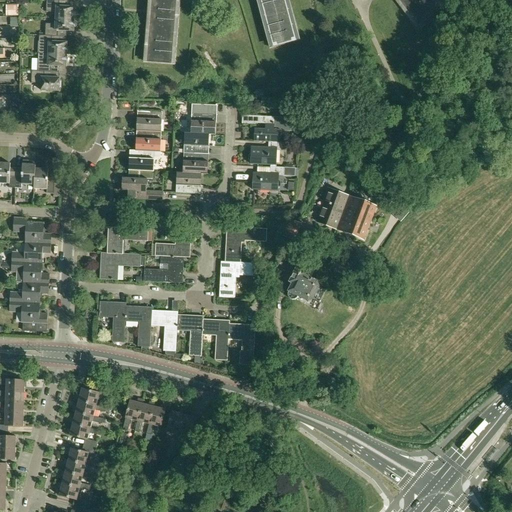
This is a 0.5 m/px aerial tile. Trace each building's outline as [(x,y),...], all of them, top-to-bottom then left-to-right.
[(56,13),(56,19),(74,19),(74,17),(75,16),(75,12),(74,12),(74,7),(59,7),(59,1),(52,1),(52,0),(47,0),(46,12),(56,13)] [(148,0),(143,62),(175,64),(179,16),(180,0),(256,0),(269,48),(300,40),(289,0),(148,0)] [(398,0),(418,25),(441,8),(435,0),(398,0)] [(19,17),(10,18),(10,27),(19,27),(19,17)] [(57,37),(58,31),(73,31),(74,27),(75,26),(75,23),(74,22),(74,19),(56,19),(55,24),(45,24),(45,36),(52,36),(57,37)] [(38,54),(48,54),(66,55),(67,52),(68,52),(68,48),(67,47),(67,43),(51,42),(52,36),(45,36),(39,36),(38,54)] [(38,59),(37,71),(44,72),(50,72),(50,66),(66,67),(66,62),(67,62),(67,58),(66,57),(66,55),(48,54),(48,60),(38,59)] [(44,77),(44,72),(37,71),(31,71),(31,83),(41,84),(41,91),(59,91),(59,88),(60,87),(60,82),(59,82),(59,78),(44,77)] [(191,133),(190,134),(210,135),(216,135),(217,114),(217,106),(192,104),(192,113),(191,133)] [(137,118),(136,131),(151,132),(162,133),(163,112),(152,111),(151,119),(137,118)] [(254,142),(269,142),(281,143),(281,131),(292,132),(292,118),(242,116),(242,124),(256,125),(256,124),(265,124),(265,130),(255,129),(254,142)] [(135,151),(144,152),(154,152),(161,153),(162,133),(151,132),(150,140),(136,139),(135,151)] [(185,133),(184,154),(195,154),(195,147),(209,148),(210,135),(190,134),(191,133),(185,133)] [(250,161),(250,164),(271,165),(277,166),(277,150),(283,150),(283,143),(281,143),(269,142),(268,148),(255,148),(251,148),(251,149),(251,153),(250,161)] [(129,158),(129,171),(147,172),(153,172),(154,159),(154,152),(144,152),(144,159),(129,158)] [(183,173),(183,174),(202,175),(208,175),(209,163),(194,162),(195,154),(184,154),(183,173)] [(22,185),(34,186),(35,169),(35,166),(35,162),(23,161),(23,165),(22,165),(22,169),(16,169),(15,189),(22,190),(22,185)] [(0,163),(0,184),(9,185),(9,189),(15,189),(16,169),(10,168),(10,164),(0,163)] [(285,168),(271,167),(270,174),(253,173),(253,190),(279,191),(279,176),(284,176),(291,176),(291,168),(285,168)] [(35,169),(34,186),(34,189),(47,190),(47,194),(54,194),(54,174),(48,174),(48,170),(35,169)] [(122,178),(122,191),(128,191),(128,199),(162,201),(162,192),(147,191),(147,180),(153,181),(153,172),(147,172),(129,171),(128,178),(122,178)] [(177,173),(176,194),(187,194),(187,185),(202,186),(202,175),(183,174),(183,173),(177,173)] [(316,222),(336,229),(349,196),(329,188),(316,222)] [(349,196),(336,229),(364,240),(376,206),(349,196)] [(401,203),(397,208),(407,216),(411,212),(401,203)] [(27,233),(26,243),(52,244),(52,234),(44,234),(45,224),(28,223),(28,219),(15,218),(14,233),(27,233)] [(283,236),(294,240),(300,223),(294,221),(287,225),(283,236)] [(108,227),(107,254),(122,254),(123,239),(147,241),(148,229),(108,227)] [(227,228),(226,262),(226,263),(241,264),(241,263),(242,240),(266,241),(267,230),(227,228)] [(155,256),(161,257),(184,257),(190,258),(191,231),(176,231),(175,245),(155,244),(155,256)] [(52,244),(26,243),(26,253),(13,253),(13,262),(43,264),(43,254),(51,254),(52,244)] [(118,280),(118,267),(118,265),(140,266),(141,255),(122,254),(107,254),(101,253),(100,280),(118,280)] [(183,284),(184,257),(161,257),(160,264),(168,264),(168,271),(144,270),(144,282),(183,284)] [(290,289),(288,291),(288,292),(287,296),(289,299),(292,300),(295,300),(297,298),(298,296),(307,301),(312,299),(313,298),(320,302),(326,290),(319,286),(317,281),(307,276),(313,264),(302,258),(287,287),(290,289)] [(16,283),(17,283),(24,283),(50,284),(50,274),(42,273),(43,264),(13,262),(12,273),(16,273),(16,283)] [(226,263),(226,262),(221,262),(219,298),(235,299),(236,275),(260,276),(260,282),(267,282),(267,270),(262,269),(262,264),(241,263),(241,264),(226,263)] [(11,293),(10,302),(40,304),(41,294),(49,294),(50,284),(24,283),(17,283),(16,290),(18,290),(18,293),(11,293)] [(23,331),(35,332),(36,324),(47,325),(48,314),(40,314),(40,304),(10,302),(10,313),(22,313),(22,323),(24,323),(23,331)] [(125,321),(126,306),(126,303),(100,302),(99,317),(114,318),(113,343),(124,343),(125,321)] [(152,307),(126,306),(125,321),(140,322),(139,347),(150,347),(151,326),(152,311),(152,307)] [(178,312),(152,311),(151,326),(165,327),(164,351),(176,352),(177,331),(178,315),(178,312)] [(190,356),(195,356),(202,356),(203,335),(204,320),(204,317),(178,315),(177,331),(191,332),(190,356)] [(230,321),(204,320),(203,335),(218,336),(216,360),(227,361),(229,339),(230,324),(230,321)] [(230,324),(229,339),(242,340),(241,352),(240,351),(239,365),(254,366),(254,361),(256,325),(230,324)] [(0,384),(7,385),(7,391),(24,392),(24,380),(7,380),(0,379),(0,384)] [(77,397),(76,397),(75,400),(79,401),(96,405),(97,405),(98,398),(108,401),(109,396),(99,393),(100,393),(82,388),(80,396),(78,395),(77,397)] [(0,396),(6,397),(6,403),(24,404),(24,392),(7,391),(0,391),(0,396)] [(131,419),(138,421),(142,404),(143,400),(141,399),(140,400),(138,400),(137,402),(130,401),(126,418),(123,428),(128,429),(131,419)] [(72,411),(76,412),(93,417),(94,416),(95,410),(109,413),(110,409),(106,408),(106,407),(97,405),(96,405),(79,401),(77,407),(75,407),(74,409),(73,409),(72,411)] [(6,414),(23,415),(24,404),(6,403),(0,402),(0,407),(6,408),(6,414)] [(149,405),(142,404),(138,421),(135,431),(140,432),(143,422),(149,424),(150,424),(154,407),(155,403),(152,402),(152,403),(150,403),(149,405)] [(167,406),(164,405),(164,406),(161,406),(161,408),(154,407),(150,424),(149,424),(147,434),(152,435),(154,425),(161,427),(166,410),(167,406)] [(185,411),(182,410),(182,411),(180,410),(179,413),(172,411),(167,429),(168,429),(165,439),(170,440),(173,430),(179,432),(180,432),(184,414),(185,411)] [(69,423),(73,424),(91,428),(92,421),(102,424),(102,423),(106,424),(107,420),(94,416),(93,417),(76,412),(74,419),(72,418),(71,421),(70,420),(69,423)] [(191,416),(184,414),(180,432),(179,432),(177,442),(182,443),(184,433),(191,435),(196,417),(197,414),(194,413),(194,414),(191,413),(191,416)] [(23,415),(6,414),(0,414),(0,419),(6,419),(5,426),(0,425),(0,431),(8,432),(8,426),(23,427),(23,415)] [(84,445),(96,448),(98,442),(88,440),(89,433),(99,435),(100,430),(91,428),(73,424),(71,431),(69,430),(68,432),(67,432),(66,435),(70,436),(85,440),(84,445)] [(0,447),(15,448),(16,437),(0,436),(0,447)] [(70,454),(68,460),(86,465),(96,467),(97,462),(87,460),(89,453),(94,455),(96,448),(84,445),(82,451),(71,448),(71,449),(68,448),(67,450),(68,451),(67,453),(70,454)] [(15,448),(0,447),(0,459),(15,460),(15,448)] [(64,465),(67,465),(65,472),(83,476),(83,477),(93,479),(94,474),(84,472),(86,465),(68,460),(65,459),(64,462),(65,462),(64,465)] [(81,483),(83,477),(83,476),(65,472),(62,471),(61,474),(62,474),(61,476),(64,477),(62,484),(80,488),(90,491),(91,486),(81,483)] [(74,500),(73,506),(85,509),(88,497),(78,495),(80,488),(62,484),(59,483),(58,485),(59,486),(58,488),(61,489),(59,496),(74,500)]
